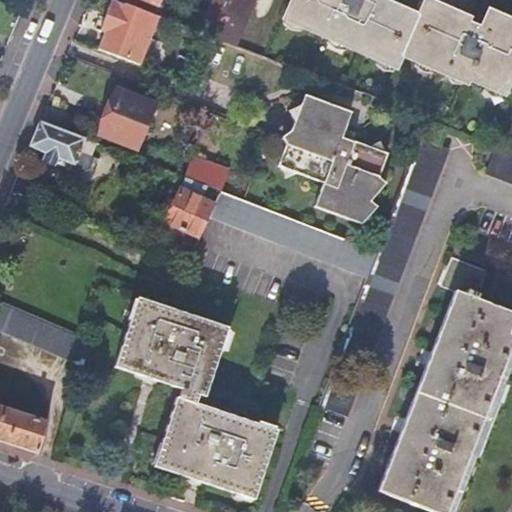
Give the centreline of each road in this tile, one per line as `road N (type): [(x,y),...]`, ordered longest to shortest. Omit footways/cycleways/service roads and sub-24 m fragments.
road 1 (residential): [(0,152),(63,0)]
road 2 (residential): [(127,511),(0,468)]
